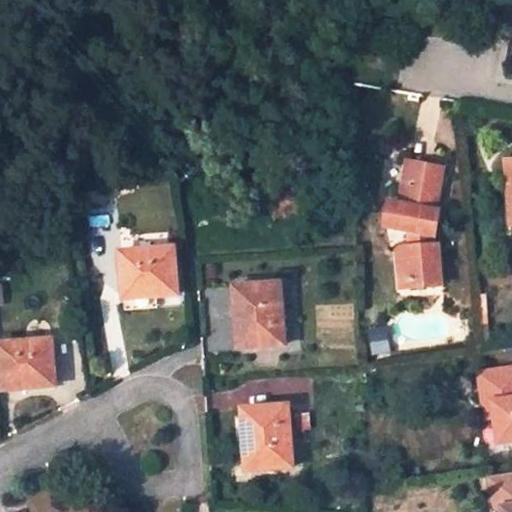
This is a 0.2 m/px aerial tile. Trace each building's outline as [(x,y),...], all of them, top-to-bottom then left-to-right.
[(444,168),(409,161),(401,202),(392,200),(387,227),(412,232),(413,246),(411,246),(414,289),(443,286),(439,244),(431,245),(430,235),(437,236),(441,210),(437,209),(444,168)] [(402,290),(414,289),(411,246),(399,247),(402,290)] [(159,296),(178,295),(175,248),(123,251),(126,292),(158,291),(159,296)] [(281,285),(237,287),(238,306),(244,306),(246,347),(284,345),(281,285)] [(0,344),(0,350),(3,390),(24,388),(23,383),(54,381),(51,341),(0,344)] [(493,410),(494,420),(498,447),(511,444),(511,370),(479,375),(483,405),(490,404),(491,410),(493,410)] [(483,405),(485,421),(494,420),(493,410),(491,410),(490,404),(483,405)] [(289,406),(251,408),(253,449),(247,449),(248,470),(293,467),(289,406)] [(75,464),(85,481),(101,472),(92,455),(75,464)] [(511,511),(511,475),(492,478),(496,511),(504,510),(504,511),(511,511)]
